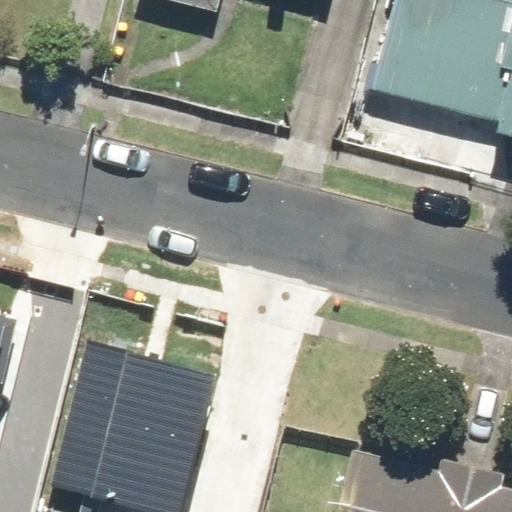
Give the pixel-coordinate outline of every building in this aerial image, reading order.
[(218,0),(306,0),(324,3),(324,0),(139,0),(215,16),(218,0)] [(511,0),(379,0),(361,94),(479,117),(474,141),(511,148),(511,0)] [(0,355),(10,318),(0,315),(0,355)] [(225,362),(128,340),(94,490),(191,511),(225,362)] [(511,511),(511,495),(485,489),(489,473),(433,460),(429,475),(342,454),(327,511),(511,511)]
